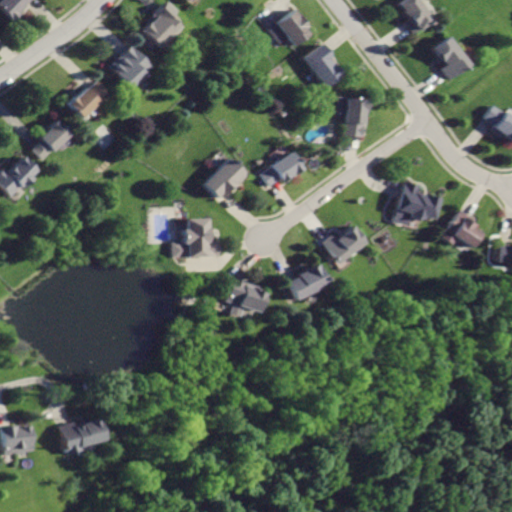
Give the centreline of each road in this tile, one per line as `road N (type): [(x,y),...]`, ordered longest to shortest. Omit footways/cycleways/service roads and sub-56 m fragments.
road 1 (residential): [(334,0),(454,162),(511,189)]
road 2 (residential): [(423,123),(261,240)]
road 3 (residential): [(0,78),(102,0)]
